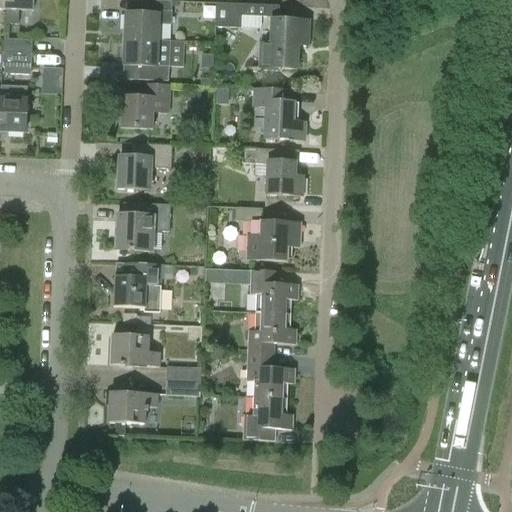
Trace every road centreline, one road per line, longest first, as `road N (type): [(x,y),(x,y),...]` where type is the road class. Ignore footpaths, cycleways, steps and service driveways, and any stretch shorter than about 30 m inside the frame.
road 1 (residential): [(322,437),(330,0)]
road 2 (primary): [(440,511),(511,174)]
road 3 (residential): [(51,481),(69,187)]
road 4 (residential): [(69,187),(78,0)]
road 5 (residential): [(204,511),(51,481)]
